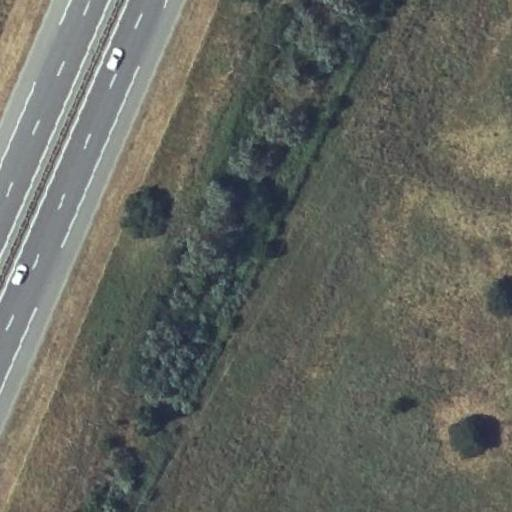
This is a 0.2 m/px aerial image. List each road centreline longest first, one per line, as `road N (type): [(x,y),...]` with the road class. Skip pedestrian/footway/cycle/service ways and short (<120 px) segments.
road 1 (motorway): [(0,343),(146,0)]
road 2 (motorway): [(88,0),(0,207)]
